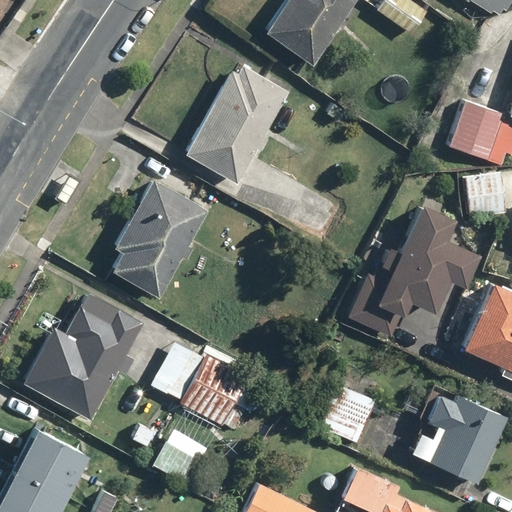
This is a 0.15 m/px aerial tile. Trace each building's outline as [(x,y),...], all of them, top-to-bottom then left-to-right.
[(278,0),(256,30),(302,64),(349,0),(278,0)] [(422,12),(405,0),(378,0),(371,10),(405,35),(422,12)] [(459,0),(463,2),(464,1),(482,13),(491,0),(459,0)] [(224,69),(175,151),(229,183),(283,92),(235,65),(231,72),(224,69)] [(511,80),(500,116),(511,119),(511,80)] [(457,101),(442,144),(481,158),(496,114),(457,101)] [(499,172),(456,176),(461,219),(503,215),(499,172)] [(103,269),(151,296),(201,209),(146,177),(104,249),(113,253),(103,269)] [(362,273),(342,316),(383,335),(399,301),(424,313),(439,280),(455,288),(470,256),(436,240),(445,220),(411,205),(389,252),(382,248),(369,276),(362,273)] [(194,274),(190,274),(187,274),(185,275),(182,276),(180,278),(178,280),(177,282),(176,284),(175,287),(175,290),(175,292),(176,295),(177,298),(178,300),(180,302),(182,303),(185,305),(188,305),(190,306),(193,305),(196,305),(198,304),(200,302),(202,300),(204,298),(205,296),(206,293),(206,290),(206,287),(206,285),(204,282),(203,280),(201,278),(199,276),(197,275),(194,274)] [(511,295),(484,283),(454,349),(511,374),(511,295)] [(65,339),(35,394),(84,420),(138,321),(80,291),(56,334),(65,339)] [(255,380),(171,340),(147,392),(230,431),(255,380)] [(355,443),(372,398),(334,384),(317,428),(355,443)] [(444,401),(430,394),(418,421),(428,426),(423,439),(411,433),(402,454),(471,484),(501,418),(447,394),(444,401)] [(24,429),(0,474),(0,511),(47,511),(76,456),(24,429)] [(186,453),(163,440),(146,468),(168,481),(171,477),(188,488),(198,471),(181,461),(186,453)] [(426,511),(386,493),(390,485),(345,465),(337,485),(331,498),(363,511),(426,511)] [(249,482),(234,511),(312,511),(313,511),(249,482)] [(104,511),(113,495),(98,488),(86,511),(104,511)]
